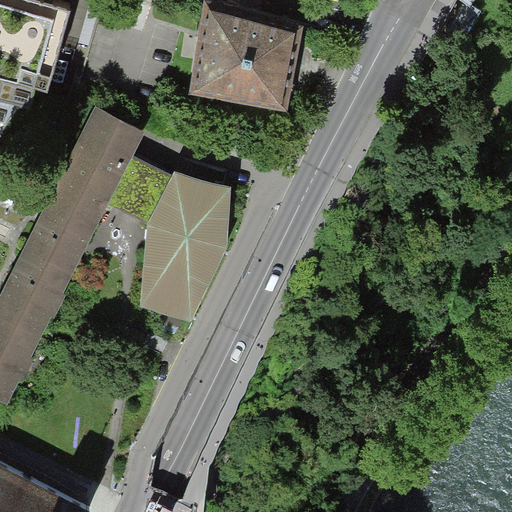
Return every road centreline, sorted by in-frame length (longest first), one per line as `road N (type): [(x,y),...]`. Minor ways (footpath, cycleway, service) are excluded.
road 1 (residential): [(392,27),(154,511)]
road 2 (residential): [(392,27),(270,0)]
